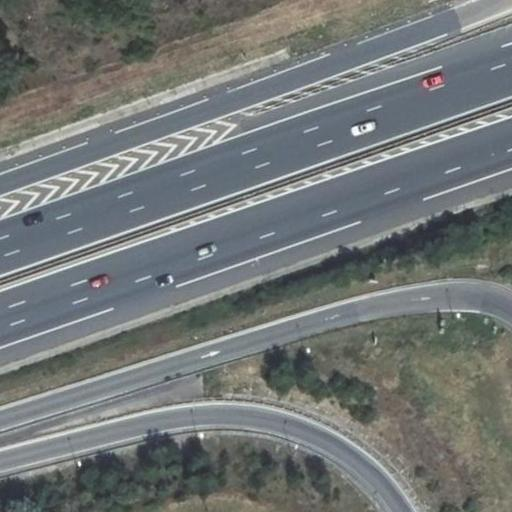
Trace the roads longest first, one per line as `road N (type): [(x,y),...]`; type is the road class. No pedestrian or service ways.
road 1 (motorway): [(0,320),(511,143)]
road 2 (motorway): [(511,71),(0,248)]
road 3 (motorway): [(507,0),(0,183)]
road 4 (motorway): [(0,420),(366,308),(459,297),(511,312)]
road 5 (motorway): [(0,462),(183,417),(259,418),(328,441),(367,469),(403,511)]
